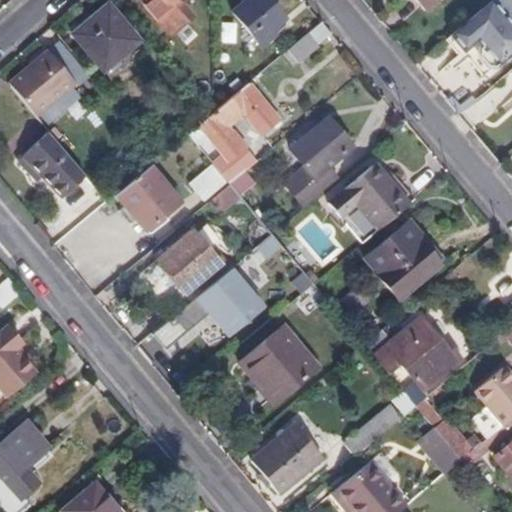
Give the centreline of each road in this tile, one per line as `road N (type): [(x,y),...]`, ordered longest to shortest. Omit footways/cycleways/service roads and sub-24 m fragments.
road 1 (residential): [(0,221),(242,511)]
road 2 (residential): [(511,213),(333,0)]
